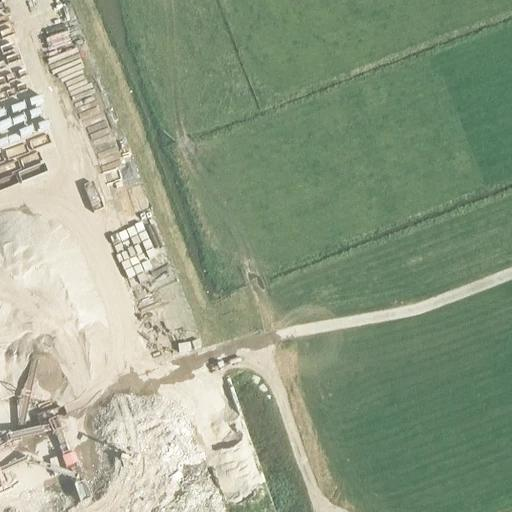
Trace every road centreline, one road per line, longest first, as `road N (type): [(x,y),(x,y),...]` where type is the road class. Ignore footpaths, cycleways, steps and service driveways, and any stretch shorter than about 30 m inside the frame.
road 1 (track): [(315,511),(279,421),(262,299),(238,241)]
road 2 (track): [(268,339),(427,307),(511,274)]
